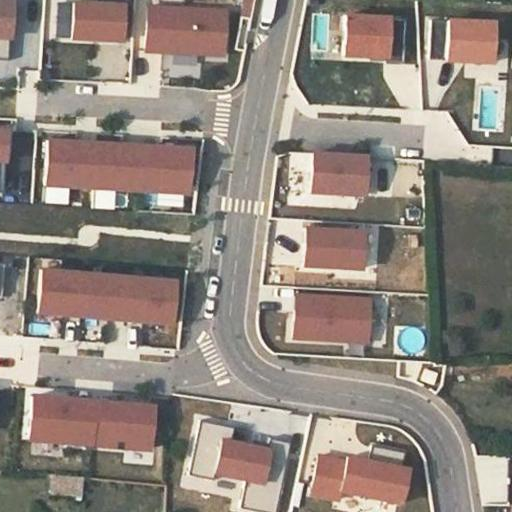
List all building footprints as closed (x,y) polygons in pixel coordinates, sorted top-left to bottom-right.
[(14,0),(0,0),(0,39),(13,40),(14,0)] [(127,2),(89,0),(73,0),(72,40),(125,43),(127,2)] [(229,8),(146,4),(144,53),(226,57),(229,8)] [(401,65),(403,20),(337,17),(335,62),(401,65)] [(491,63),(493,24),(427,21),(425,60),(491,63)] [(9,128),(0,127),(0,163),(8,164),(9,128)] [(194,146),(47,138),(45,188),(191,195),(194,146)] [(362,151),(304,149),(302,192),(360,195),(362,151)] [(360,227),(297,224),(295,266),(358,269),(360,227)] [(179,280),(41,269),(38,316),(174,327),(179,280)] [(368,296),(290,292),(288,339),(366,343),(368,296)] [(156,406),(32,395),(28,443),(152,454),(156,406)] [(265,448),(214,436),(205,474),(256,485),(265,448)] [(333,492),(340,459),(313,454),(305,496),(331,501),(333,492)] [(399,505),(406,470),(340,457),(340,459),(333,492),(399,505)]
